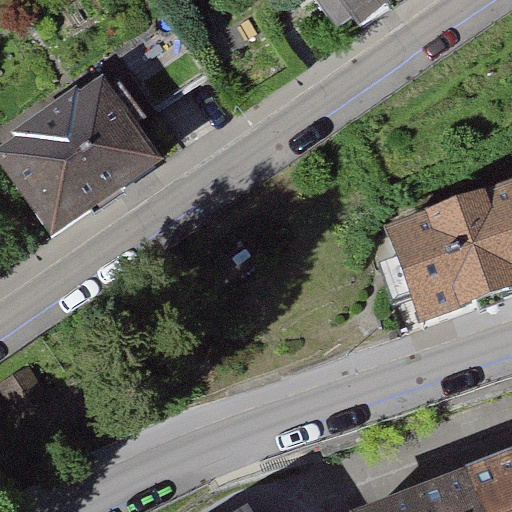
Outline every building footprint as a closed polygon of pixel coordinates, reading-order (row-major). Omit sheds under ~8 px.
[(339,0),(360,31),(405,0),(339,0)] [(78,87),(0,139),(0,220),(21,251),(136,174),(78,87)] [(511,196),(391,238),(423,331),(511,299),(511,196)] [(511,511),(511,468),(466,486),(476,511),(511,511)] [(476,511),(466,486),(399,511),(476,511)]
